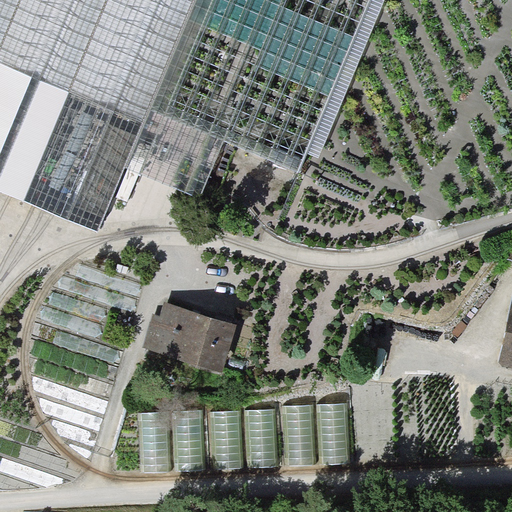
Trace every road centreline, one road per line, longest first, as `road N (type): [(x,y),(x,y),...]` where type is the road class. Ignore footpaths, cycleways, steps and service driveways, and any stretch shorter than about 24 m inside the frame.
road 1 (track): [(511,475),(0,507)]
road 2 (track): [(93,499),(169,236)]
